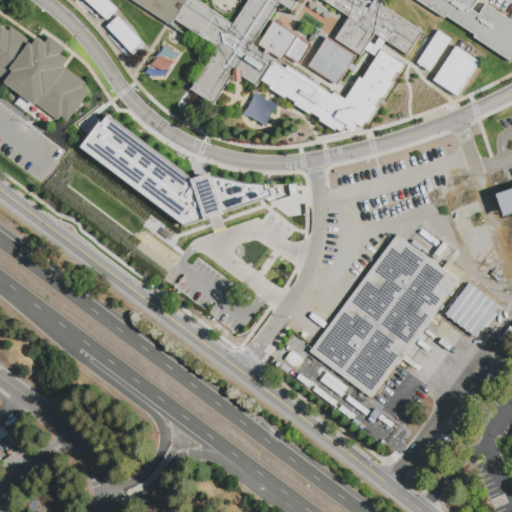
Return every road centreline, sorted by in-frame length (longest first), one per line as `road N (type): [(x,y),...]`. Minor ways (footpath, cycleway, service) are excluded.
road 1 (residential): [(511,93),(373,149),(246,162),(186,143),(152,120),(77,27),(44,0)]
road 2 (tertiary): [(0,189),(424,511)]
road 3 (trunk): [(358,511),(0,241)]
road 4 (trunk): [(0,286),(308,511)]
road 5 (residential): [(388,485),(511,320),(508,303),(471,273)]
